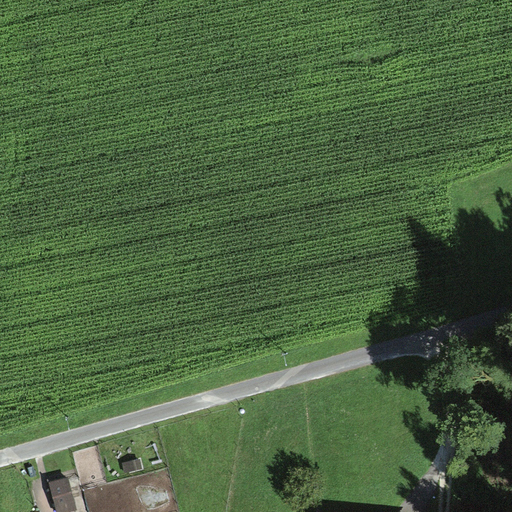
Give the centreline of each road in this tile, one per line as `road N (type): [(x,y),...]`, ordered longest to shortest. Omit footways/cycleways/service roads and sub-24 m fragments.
road 1 (residential): [(511,313),(0,459)]
road 2 (track): [(442,336),(454,393),(444,511)]
